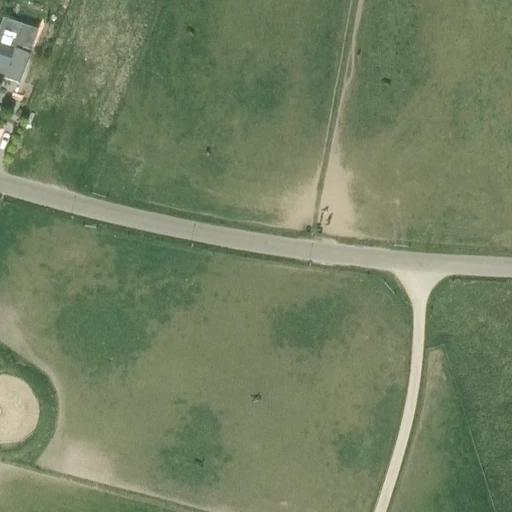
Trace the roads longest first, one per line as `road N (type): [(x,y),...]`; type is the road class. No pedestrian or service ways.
road 1 (unclassified): [(0,180),(217,238),(354,259),(511,269)]
road 2 (track): [(424,264),(415,404),(381,511)]
